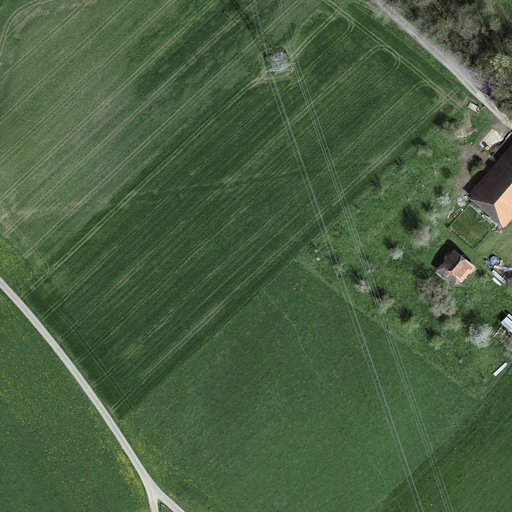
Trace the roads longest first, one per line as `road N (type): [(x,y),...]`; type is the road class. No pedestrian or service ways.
road 1 (unclassified): [(0,283),(177,511)]
road 2 (unclassified): [(377,0),(511,103)]
